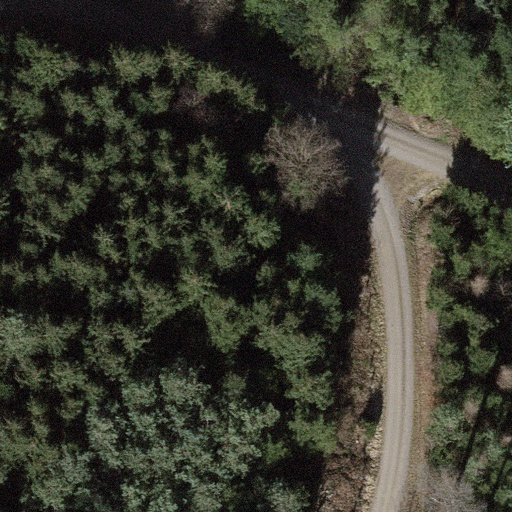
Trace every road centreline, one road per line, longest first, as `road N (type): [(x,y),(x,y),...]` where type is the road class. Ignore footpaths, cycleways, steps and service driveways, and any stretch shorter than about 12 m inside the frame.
road 1 (track): [(110,0),(351,139),(511,200)]
road 2 (track): [(351,139),(398,232),(407,426),(385,511)]
